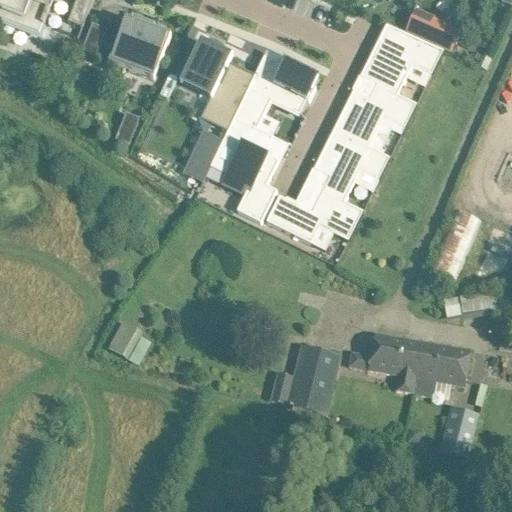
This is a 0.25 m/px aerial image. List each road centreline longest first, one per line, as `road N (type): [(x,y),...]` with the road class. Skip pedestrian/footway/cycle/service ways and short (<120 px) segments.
road 1 (unknown): [(399,308),(511,43)]
road 2 (residential): [(353,48),(279,193)]
road 3 (residential): [(230,0),(353,48)]
